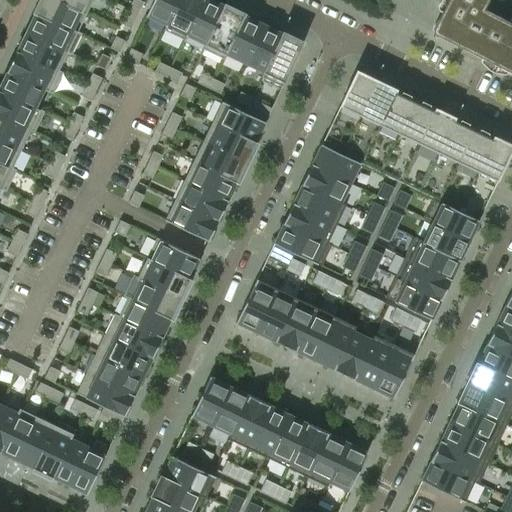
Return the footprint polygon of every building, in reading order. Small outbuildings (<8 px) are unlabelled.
[(77,31),(86,13),(58,0),(40,0),(35,12),(77,31)] [(91,0),(58,0),(86,13),(91,0)] [(137,15),(143,3),(136,0),(132,0),(128,11),(137,15)] [(165,26),(177,0),(153,0),(146,17),(165,26)] [(187,36),(203,0),(177,0),(165,26),(163,30),(185,40),(187,36)] [(205,44),(223,4),(213,0),(203,0),(187,36),(205,44)] [(472,53),(492,13),(483,8),(487,0),(497,0),(500,1),(502,0),(446,0),(432,29),(433,33),(472,53)] [(226,54),(244,14),(223,4),(205,44),(203,48),(224,58),(226,54)] [(130,29),(137,15),(128,11),(121,24),(130,29)] [(81,33),(77,31),(35,12),(25,32),(67,52),(71,54),(81,33)] [(511,22),(492,13),(472,53),(511,72),(511,22)] [(244,63),(263,23),(244,14),(226,54),(244,63)] [(263,72),(282,32),(263,23),(244,63),(263,72)] [(58,70),(67,52),(25,32),(16,51),(58,70)] [(282,86),(303,43),(282,32),(263,72),(261,76),(282,86)] [(119,52),(125,41),(115,36),(109,48),(119,52)] [(137,63),(142,54),(130,48),(126,58),(137,63)] [(63,72),(58,70),(16,51),(6,71),(44,89),(53,93),(63,72)] [(105,70),(111,58),(101,53),(95,65),(105,70)] [(166,77),(170,68),(158,62),(154,71),(166,77)] [(177,82),(181,73),(170,68),(166,77),(177,82)] [(360,115),(377,79),(356,70),(340,103),(339,105),(360,115)] [(0,90),(35,106),(44,89),(6,71),(0,84),(0,90)] [(96,89),(101,78),(92,73),(86,85),(96,89)] [(209,88),(213,79),(202,73),(197,82),(209,88)] [(220,94),(224,84),(213,79),(209,88),(220,94)] [(379,124),(396,89),(377,79),(360,115),(379,124)] [(189,100),(195,88),(185,83),(180,95),(189,100)] [(90,100),(96,89),(86,85),(81,96),(90,100)] [(399,133),(416,98),(396,89),(379,124),(399,133)] [(44,111),(35,106),(0,90),(0,115),(29,130),(34,132),(44,111)] [(247,107),(252,99),(252,98),(240,92),(236,101),(247,107)] [(418,143),(435,107),(416,98),(399,133),(418,143)] [(265,122),(271,109),(252,99),(247,107),(245,112),(265,122)] [(256,142),(265,122),(245,112),(222,101),(213,121),(256,142)] [(437,152),(454,117),(435,107),(418,143),(437,152)] [(77,128),(83,117),(73,112),(68,123),(77,128)] [(176,128),(181,116),(172,112),(166,123),(176,128)] [(0,140),(20,149),(29,130),(0,115),(0,140)] [(457,161),(474,126),(454,117),(437,152),(457,161)] [(246,162),(256,142),(213,121),(203,141),(246,162)] [(72,140),(77,128),(68,123),(62,135),(72,140)] [(170,139),(176,128),(166,123),(160,135),(170,139)] [(476,171),(493,135),(474,126),(457,161),(476,171)] [(511,148),(511,144),(493,135),(476,171),(491,178),(490,179),(494,181),(495,179),(497,180),(497,179),(511,148)] [(20,149),(0,140),(0,161),(12,167),(20,149)] [(237,181),(246,162),(203,141),(194,161),(237,181)] [(321,144),(311,164),(350,183),(360,162),(321,144)] [(58,167),(64,155),(55,151),(49,163),(58,167)] [(157,167),(162,155),(153,151),(147,162),(157,167)] [(16,169),(12,167),(0,161),(0,187),(1,188),(6,190),(16,169)] [(228,201),(237,181),(194,161),(184,180),(228,201)] [(151,178),(157,167),(147,162),(142,174),(151,178)] [(53,178),(58,167),(49,163),(43,174),(53,178)] [(341,202),(350,183),(311,164),(302,183),(341,202)] [(218,220),(228,201),(184,180),(175,200),(218,220)] [(375,195),(387,201),(393,187),(382,182),(375,195)] [(345,204),(341,202),(302,183),(292,203),(336,224),(345,204)] [(41,204),(47,191),(38,186),(31,199),(41,204)] [(138,207),(143,195),(134,190),(128,202),(138,207)] [(399,190),(392,203),(404,208),(410,195),(399,190)] [(423,217),(431,222),(469,239),(478,219),(432,197),(423,217)] [(34,217),(41,204),(31,199),(25,213),(34,217)] [(208,241),(218,220),(175,200),(165,220),(208,241)] [(378,220),(384,207),(372,202),(366,215),(378,220)] [(336,224),(292,203),(283,222),(326,243),(336,224)] [(389,210),(383,222),(395,228),(401,215),(389,210)] [(372,233),(378,220),(366,215),(360,227),(372,233)] [(124,236),(129,224),(120,220),(114,232),(124,236)] [(331,246),(326,243),(283,222),(273,243),(294,253),(321,266),(331,246)] [(388,241),(395,228),(383,222),(377,235),(388,241)] [(459,259),(469,239),(431,222),(422,241),(459,259)] [(21,245),(27,233),(17,229),(12,240),(21,245)] [(190,279),(200,258),(156,237),(146,258),(190,279)] [(450,279),(459,259),(422,241),(413,237),(404,257),(450,279)] [(16,256),(21,245),(12,240),(6,252),(16,256)] [(354,241),(348,254),(359,259),(365,246),(354,241)] [(291,258),(294,253),(273,243),(273,244),(267,256),(287,266),(291,258)] [(110,264),(116,253),(106,248),(100,260),(110,264)] [(371,249),(365,261),(376,267),(382,254),(371,249)] [(353,272),(359,259),(348,254),(341,267),(353,272)] [(441,298),(450,279),(404,257),(395,276),(441,298)] [(180,298),(190,279),(146,258),(137,277),(180,298)] [(304,264),(291,258),(287,266),(286,270),(299,276),(304,264)] [(105,276),(110,264),(100,260),(95,271),(105,276)] [(370,280),(376,267),(365,261),(358,274),(370,280)] [(325,288),(330,277),(317,271),(312,282),(325,288)] [(171,319),(180,298),(137,277),(133,275),(123,296),(127,298),(171,319)] [(441,298),(395,276),(385,296),(431,318),(441,298)] [(343,283),(330,277),(325,288),(337,294),(343,283)] [(256,332),(277,288),(256,279),(235,322),(256,332)] [(92,303),(97,292),(87,287),(82,299),(92,303)] [(276,341),(296,298),(277,288),(256,332),(276,341)] [(363,307),(369,295),(356,289),(351,301),(363,307)] [(511,314),(511,290),(510,289),(501,309),(511,314)] [(382,301),(369,295),(363,307),(376,313),(382,301)] [(162,336),(171,319),(127,298),(119,316),(162,336)] [(295,351),(316,307),(296,298),(276,341),(295,351)] [(86,315),(92,303),(82,299),(76,310),(86,315)] [(314,360),(335,316),(316,307),(295,351),(314,360)] [(402,325),(408,314),(395,308),(389,319),(402,325)] [(511,338),(511,314),(501,309),(492,328),(511,338)] [(152,357),(162,336),(119,316),(114,314),(105,334),(152,357)] [(421,320),(408,314),(402,325),(415,332),(421,320)] [(334,369),(354,326),(335,316),(314,360),(334,369)] [(73,342),(78,331),(69,326),(63,338),(73,342)] [(353,379),(374,335),(354,326),(334,369),(353,379)] [(511,361),(511,338),(492,328),(482,348),(511,361)] [(143,376),(152,357),(105,334),(96,353),(143,376)] [(372,388),(393,344),(374,335),(353,379),(372,388)] [(67,353),(73,342),(63,338),(58,349),(67,353)] [(414,354),(393,344),(372,388),(393,397),(414,354)] [(511,385),(511,361),(482,348),(473,367),(511,385)] [(134,396),(143,376),(96,353),(86,373),(134,396)] [(15,373),(20,363),(9,358),(4,368),(15,373)] [(27,379),(32,369),(20,363),(15,373),(27,379)] [(54,383),(59,371),(49,366),(44,378),(54,383)] [(503,405),(511,386),(511,385),(473,367),(464,387),(503,405)] [(124,416),(134,396),(86,373),(77,393),(104,406),(124,416)] [(211,425),(230,386),(209,376),(191,415),(211,425)] [(47,397),(51,387),(40,382),(35,391),(47,397)] [(231,434),(249,395),(230,386),(211,425),(231,434)] [(58,402),(63,393),(51,387),(47,397),(58,402)] [(494,425),(503,405),(464,387),(454,406),(494,425)] [(248,448),(269,404),(249,395),(231,434),(229,439),(248,448)] [(0,451),(20,408),(1,399),(0,401),(0,451)] [(81,414),(86,404),(74,399),(70,408),(81,414)] [(93,419),(97,409),(86,404),(81,414),(93,419)] [(267,457),(288,414),(269,404),(248,448),(267,457)] [(117,430),(124,416),(104,406),(97,420),(117,430)] [(484,444),(494,425),(454,406),(445,426),(484,444)] [(0,451),(18,460),(38,417),(20,408),(0,451)] [(287,467),(308,423),(288,414),(267,457),(287,467)] [(34,468),(54,424),(38,417),(18,460),(34,468)] [(53,477),(71,438),(75,429),(56,420),(54,424),(34,468),(53,477)] [(306,476),(327,432),(308,423),(287,467),(306,476)] [(475,464),(484,444),(445,426),(436,445),(475,464)] [(328,481),(346,441),(327,432),(306,476),(325,485),(328,481)] [(69,485),(86,445),(71,438),(53,477),(69,485)] [(87,494),(108,450),(88,441),(86,445),(69,485),(87,494)] [(367,451),(346,441),(328,481),(348,491),(367,451)] [(194,460),(200,448),(187,442),(182,453),(194,460)] [(466,483),(475,464),(436,445),(426,465),(466,483)] [(213,454),(200,448),(194,460),(207,466),(213,454)] [(215,476),(171,455),(162,475),(205,496),(215,476)] [(233,478),(239,467),(226,460),(220,472),(233,478)] [(456,504),(466,483),(426,465),(417,485),(456,504)] [(252,473),(239,467),(233,478),(246,484),(252,473)] [(202,511),(209,498),(205,496),(162,475),(152,495),(187,511),(202,511)] [(272,497),(278,485),(265,479),(259,491),(272,497)] [(291,492),(278,485),(272,497),(285,503),(291,492)] [(511,505),(511,489),(505,487),(499,499),(511,505)] [(232,494),(226,506),(237,511),(244,499),(232,494)] [(187,511),(152,495),(144,511),(187,511)] [(303,511),(312,511),(317,504),(304,498),(298,509),(303,511)] [(509,511),(511,506),(511,505),(499,499),(493,511),(509,511)] [(249,502),(244,511),(258,511),(261,507),(249,502)]
